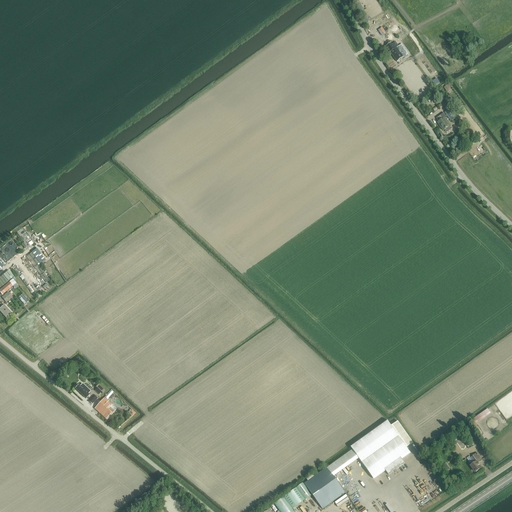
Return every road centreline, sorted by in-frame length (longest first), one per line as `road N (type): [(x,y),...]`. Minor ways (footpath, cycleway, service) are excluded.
road 1 (unclassified): [(345,0),(466,181),(511,225)]
road 2 (unclassified): [(210,511),(0,339)]
